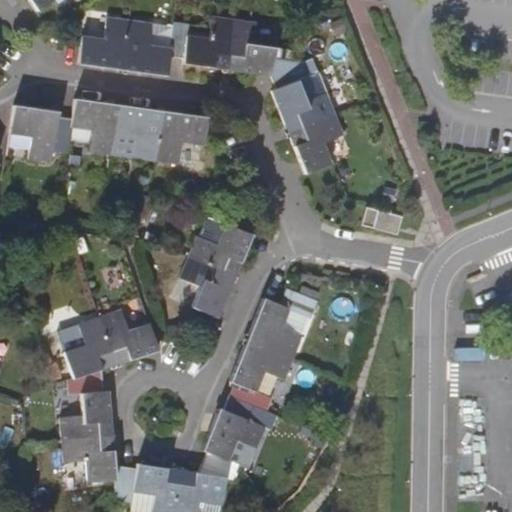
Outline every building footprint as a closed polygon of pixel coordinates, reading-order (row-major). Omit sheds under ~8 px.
[(28,0),(36,10),(51,0),(28,0)] [(78,64),(122,70),(129,21),(106,17),(103,39),(81,36),(78,64)] [(183,63),(226,69),(233,20),(211,17),(208,38),(186,35),(188,24),(173,23),(169,49),(168,56),(183,58),(183,63)] [(226,69),(269,75),(272,58),(289,61),(290,50),(252,45),(254,23),(233,20),(226,69)] [(166,76),(168,56),(169,49),(148,46),(150,23),(129,21),(122,70),(166,76)] [(270,92),(287,133),(333,114),(325,93),(304,101),(296,80),(307,76),(301,62),(289,61),(272,58),(269,75),(275,89),(270,92)] [(316,72),(307,76),(296,80),(304,101),(325,93),(316,72)] [(75,99),(72,119),(70,126),(92,129),(89,151),(111,154),(114,132),(117,105),(75,99)] [(161,111),(117,105),(114,132),(136,135),(134,158),(155,161),(161,111)] [(14,106),(10,133),(30,136),(28,159),(50,161),(52,151),(67,153),(70,126),(72,119),(57,117),(57,112),(14,106)] [(205,118),(161,111),(155,161),(177,164),(179,142),(202,145),(203,138),(205,118)] [(304,172),(327,164),(330,163),(322,143),(342,134),(333,114),(287,133),(304,172)] [(89,149),(90,130),(73,130),(72,148),(89,149)] [(394,233),(399,215),(367,206),(366,207),(362,225),(394,233)] [(399,215),(394,233),(397,234),(402,215),(399,215)] [(206,217),(198,237),(216,244),(224,224),(206,217)] [(249,234),(244,233),(224,224),(216,244),(198,237),(196,236),(187,258),(233,276),(249,234)] [(217,317),(233,276),(187,258),(179,278),(199,286),(191,307),(210,314),(217,317)] [(286,290),(278,305),(287,309),(305,316),(311,299),(286,290)] [(261,299),(245,339),(292,358),(300,338),(279,330),(287,309),(278,305),(275,305),(261,299)] [(156,350),(147,324),(127,331),(120,311),(98,317),(115,365),(156,350)] [(100,370),(115,365),(98,317),(77,324),(84,345),(64,352),(71,378),(67,378),(69,395),(79,394),(102,392),(100,370)] [(234,384),(228,398),(260,410),(266,412),(271,398),(255,392),(263,371),(284,379),(292,358),(245,339),(228,381),(234,384)] [(107,392),(102,392),(79,394),(81,415),(60,417),(61,439),(110,435),(107,392)] [(202,450),(207,452),(228,460),(236,439),(256,447),(264,427),(255,423),(260,410),(228,398),(223,411),(218,409),(202,450)] [(114,465),(110,435),(61,439),(63,463),(85,462),(87,483),(115,481),(117,501),(131,504),(133,491),(136,469),(114,465)] [(198,474),(180,471),(174,511),(217,511),(218,505),(221,505),(224,479),(231,479),(239,464),(228,460),(207,452),(198,474)] [(137,465),(136,469),(133,491),(155,495),(152,511),(174,511),(180,471),(137,465)]
